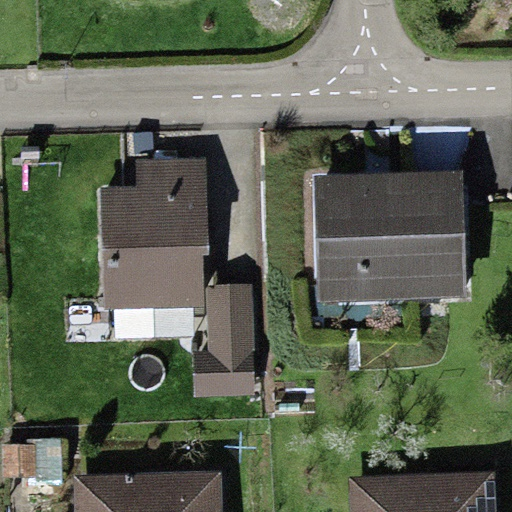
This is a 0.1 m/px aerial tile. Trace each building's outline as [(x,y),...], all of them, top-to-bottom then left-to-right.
[(130,200),(91,200),(91,268),(181,267),(191,267),(191,167),(130,168),(130,200)] [(445,190),(306,190),(306,307),(445,307),(445,190)] [(181,336),(181,267),(91,268),(91,313),(104,313),(104,337),(181,336)] [(246,299),(203,299),(202,363),(187,363),(187,399),(246,399),(246,299)] [(205,511),(205,487),(65,487),(65,511),(205,511)] [(483,511),(483,488),(342,492),(342,511),(483,511)]
